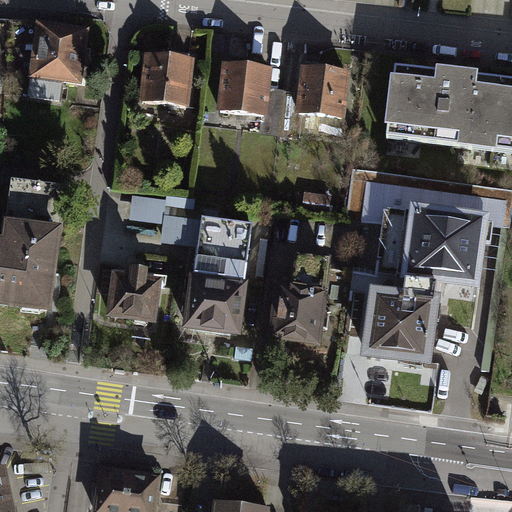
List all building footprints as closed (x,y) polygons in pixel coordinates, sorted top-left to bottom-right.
[(26,98),(36,29),(5,27),(2,76),(7,76),(17,77),(16,97),(26,98)] [(36,29),(26,98),(55,103),(58,83),(75,85),(77,69),(84,71),(87,53),(79,51),(82,36),(61,33),(36,29)] [(191,112),(197,65),(146,58),(139,105),(191,112)] [(264,72),(221,67),(216,113),(259,118),(262,92),(264,72)] [(338,121),(343,75),(301,70),(297,96),(295,116),(338,121)] [(489,152),(497,83),(395,70),(391,70),(382,139),(389,140),(422,144),(489,152)] [(511,84),(497,83),(489,152),(495,153),(511,154),(511,84)] [(259,118),(257,132),(293,136),(295,116),(297,96),(262,92),(259,118)] [(510,193),(349,171),(342,222),(381,227),(382,212),(478,225),(497,228),(496,232),(504,233),(510,193)] [(0,305),(43,311),(54,235),(56,223),(60,194),(10,188),(7,217),(5,229),(2,249),(0,248),(0,305)] [(305,190),(303,203),(331,207),(333,194),(305,190)] [(193,248),(197,220),(163,216),(165,200),(131,195),(128,221),(162,225),(159,243),(193,248)] [(371,296),(423,303),(427,270),(471,276),(478,225),(382,212),(381,227),(376,263),(371,296)] [(214,332),(234,334),(241,282),(248,227),(197,220),(193,248),(192,259),(190,275),(183,328),(214,332)] [(274,289),(268,338),(313,344),(323,263),(293,260),(289,291),(274,289)] [(143,321),(149,322),(153,284),(162,285),(163,276),(154,275),(112,270),(111,279),(107,317),(130,320),(129,324),(143,325),(143,321)] [(422,362),(430,304),(423,303),(371,296),(370,296),(362,354),(422,362)] [(149,511),(153,479),(98,472),(92,511),(149,511)]
